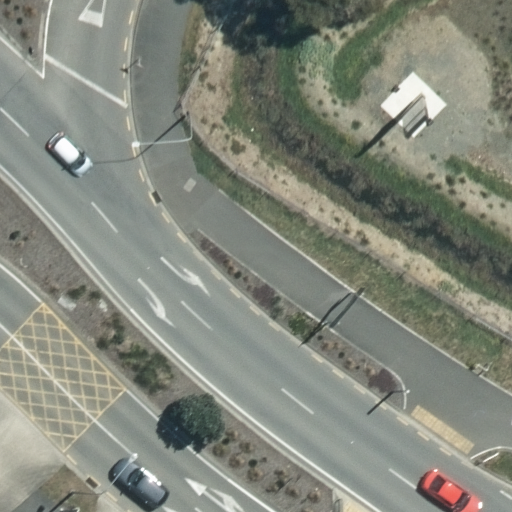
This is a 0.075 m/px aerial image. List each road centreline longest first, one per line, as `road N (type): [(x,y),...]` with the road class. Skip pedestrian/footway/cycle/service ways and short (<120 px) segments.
road 1 (secondary): [(94,210),(243,362),(444,511)]
road 2 (secondary): [(198,511),(0,330)]
road 3 (secondary): [(116,0),(81,85),(94,210)]
road 4 (secondary): [(0,107),(94,210)]
